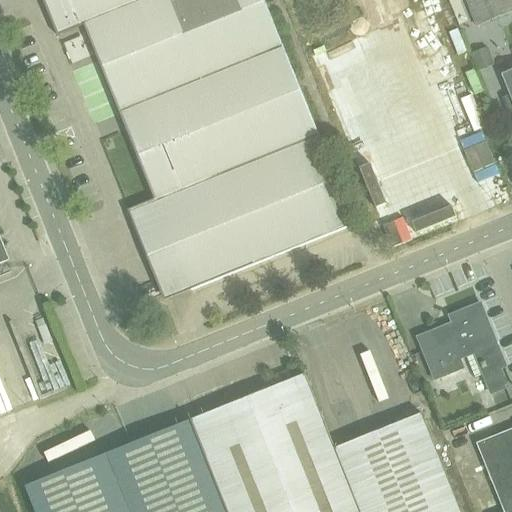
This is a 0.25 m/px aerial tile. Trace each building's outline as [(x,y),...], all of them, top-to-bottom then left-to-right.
[(121,113),(283,47),(264,0),(44,0),(59,36),(86,25),(121,113)] [(466,0),(477,26),(511,12),(511,4),(510,0),(466,0)] [(318,59),(356,151),(397,134),(358,42),(318,59)] [(355,225),(283,47),(121,113),(155,200),(129,211),(148,259),(176,247),(192,287),(191,288),(192,291),(355,225)] [(511,112),(511,71),(502,75),(511,99),(511,111),(511,112)] [(464,369),(460,360),(474,355),(483,376),(490,395),(509,388),(501,369),(506,367),(481,305),(458,314),(461,322),(433,333),(433,334),(419,340),(436,380),(464,369)] [(28,489),(36,511),(461,511),(422,416),(335,452),(305,376),(193,422),(28,489)] [(475,511),(511,511),(511,477),(469,495),(475,511)]
